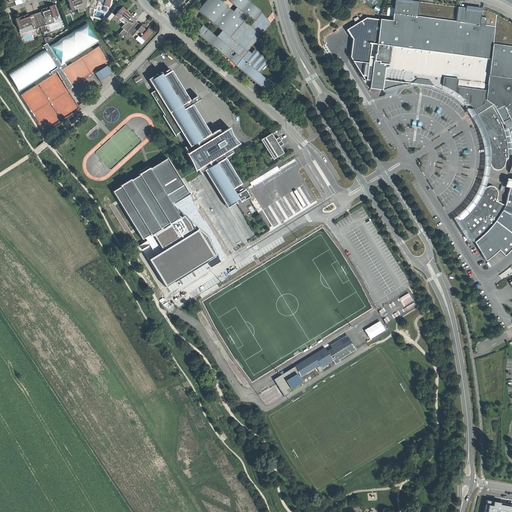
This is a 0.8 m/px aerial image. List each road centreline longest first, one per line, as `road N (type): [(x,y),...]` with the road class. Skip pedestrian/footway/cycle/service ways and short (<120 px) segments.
road 1 (track): [(0,235),(90,338),(200,511)]
road 2 (residential): [(339,196),(282,122),(169,27)]
road 3 (residential): [(310,214),(158,307)]
road 4 (secondary): [(450,320),(467,410),(466,483)]
road 5 (unclassified): [(169,27),(52,140)]
road 6 (unclassified): [(483,280),(409,163)]
